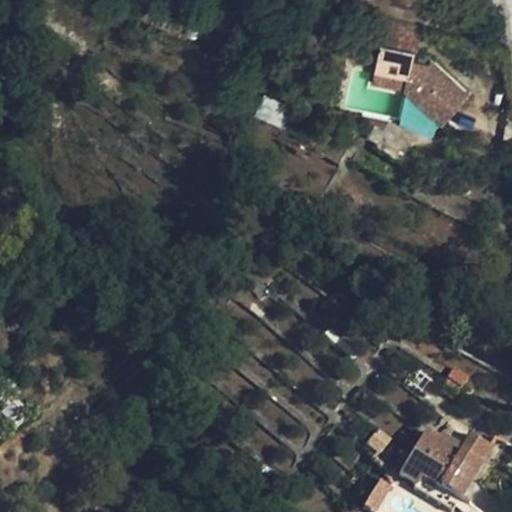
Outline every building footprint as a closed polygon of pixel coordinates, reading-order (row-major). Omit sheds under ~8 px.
[(468,0),(433,0),(463,12),(468,0)] [(414,55),(421,26),(386,18),(376,68),(408,74),(405,88),(443,122),(468,93),(432,60),(428,63),(413,59),(414,55)] [(372,82),(405,88),(408,74),(376,68),(372,82)] [(276,124),(284,104),(264,96),(257,117),(276,124)] [(448,379),(462,388),(469,377),(454,368),(448,379)] [(405,382),(427,397),(435,384),(414,370),(405,382)] [(455,399),(462,388),(448,379),(440,390),(455,399)] [(390,440),(378,430),(367,444),(379,454),(390,440)] [(423,479),(460,501),(492,447),(472,435),(463,450),(441,436),(440,440),(425,431),(398,478),(417,489),(423,479)] [(450,511),(452,511),(460,501),(423,479),(417,489),(416,491),(450,511)]
